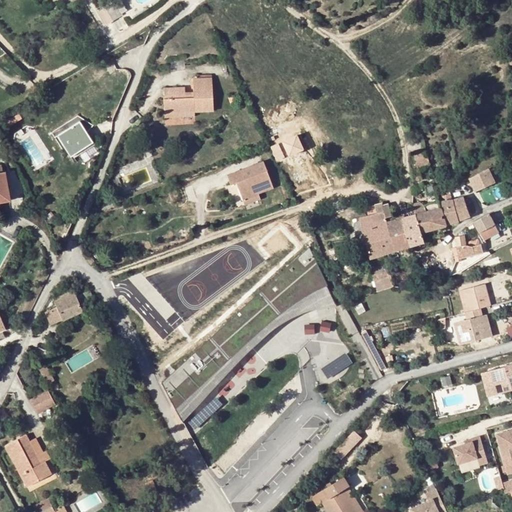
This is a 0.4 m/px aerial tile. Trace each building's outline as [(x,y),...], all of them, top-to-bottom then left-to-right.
[(122,8),(123,8),(119,0),(118,0),(114,2),(118,10),(122,8)] [(120,17),(119,14),(118,11),(118,10),(114,2),(98,11),(105,25),(108,23),(120,17)] [(164,112),(194,111),(212,110),(211,78),(192,79),(193,95),(184,95),(184,88),(163,89),(164,112)] [(57,135),(71,156),(78,151),(77,149),(91,140),(79,121),(57,135)] [(77,149),(78,151),(80,154),(90,148),(94,145),(91,140),(77,149)] [(418,161),(419,167),(430,164),(429,157),(423,158),(422,153),(414,155),(415,161),(418,161)] [(263,161),(224,176),(227,185),(231,184),(238,203),(258,195),(257,193),(272,187),(263,161)] [(410,162),(413,180),(421,178),(419,167),(418,161),(415,161),(410,162)] [(489,168),(469,179),(475,191),(496,182),(489,168)] [(0,173),(0,202),(10,201),(5,173),(0,173)] [(259,199),(258,195),(238,203),(239,207),(259,199)] [(446,201),(454,223),(459,221),(459,219),(470,214),(463,197),(462,197),(455,199),(446,201)] [(454,223),(446,201),(437,202),(440,209),(446,225),(454,223)] [(426,213),(424,205),(419,202),(411,204),(415,215),(422,232),(445,225),(446,225),(440,209),(426,213)] [(430,203),(424,205),(426,213),(440,209),(437,202),(430,203)] [(391,216),(388,204),(381,206),(381,204),(363,208),(365,216),(360,218),(360,221),(356,222),(353,222),(358,240),(365,239),(363,230),(381,224),(386,223),(385,217),(391,216)] [(482,217),(473,222),(484,241),(499,232),(488,214),(482,217)] [(405,217),(402,218),(411,246),(425,241),(422,232),(415,215),(405,217)] [(386,223),(381,224),(385,238),(381,239),(385,254),(411,246),(402,218),(393,221),(386,223)] [(385,238),(381,224),(363,230),(365,239),(370,259),(385,254),(381,239),(385,238)] [(456,246),(466,245),(464,235),(454,237),(456,246)] [(480,244),(471,246),(466,245),(456,246),(459,258),(482,252),(480,244)] [(323,278),(307,246),(174,369),(172,371),(161,381),(175,407),(244,342),(258,330),(272,317),(277,313),(304,297),(326,285),(323,278)] [(86,258),(91,264),(95,261),(90,255),(86,258)] [(390,270),(373,275),(378,292),(394,287),(394,286),(390,270)] [(491,305),(485,284),(463,290),(468,312),(481,308),(491,305)] [(335,306),(326,285),(304,297),(277,313),(272,317),(258,330),(244,342),(175,407),(183,422),(273,331),(284,322),(305,312),(322,307),(335,306)] [(57,306),(45,311),(51,324),(82,310),(79,302),(84,300),(80,293),(76,296),(72,289),(53,298),(57,306)] [(468,312),(463,290),(459,291),(462,302),(465,312),(468,312)] [(482,315),(481,308),(468,312),(465,312),(467,319),(455,323),(460,344),(492,336),(486,314),(482,315)] [(346,353),(321,369),(327,379),(352,363),(346,353)] [(511,363),(489,370),(493,385),(500,383),(502,392),(510,390),(509,387),(511,385),(511,363)] [(495,394),(493,385),(489,370),(481,372),(487,396),(495,394)] [(55,402),(48,389),(30,399),(38,412),(55,402)] [(216,397),(188,422),(195,429),(222,404),(216,397)] [(511,428),(494,434),(506,474),(511,472),(511,428)] [(40,463),(29,441),(26,443),(22,436),(5,445),(15,464),(26,486),(27,485),(50,474),(45,465),(44,461),(40,463)] [(486,462),(477,436),(469,439),(470,442),(463,444),(451,448),(456,464),(475,458),(478,465),(486,462)] [(29,441),(40,463),(44,461),(49,459),(46,451),(42,453),(35,438),(29,441)] [(329,511),(356,511),(343,490),(348,486),(343,477),(324,490),(329,499),(323,502),(329,511)] [(362,511),(348,486),(343,490),(356,511),(362,511)] [(447,511),(436,489),(425,495),(428,501),(410,510),(411,511),(447,511)] [(324,490),(312,497),(318,506),(323,502),(329,499),(324,490)] [(33,506),(36,511),(39,511),(51,506),(48,499),(33,506)]
